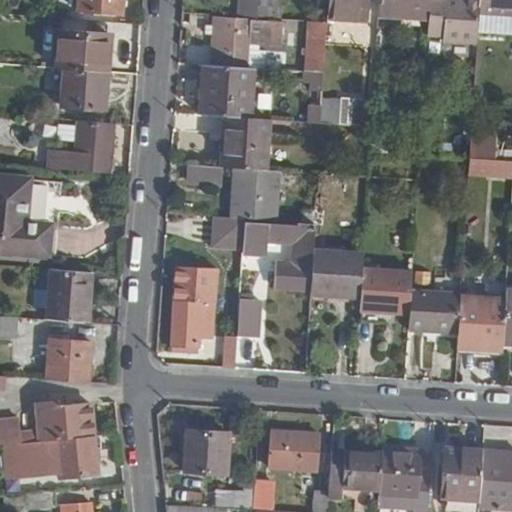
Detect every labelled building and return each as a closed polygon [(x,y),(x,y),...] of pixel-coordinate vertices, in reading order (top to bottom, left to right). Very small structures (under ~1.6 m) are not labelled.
[(128,17),(129,0),(83,0),(82,14),(128,17)] [(248,0),(248,22),(267,23),(267,0),(248,0)] [(286,24),(288,0),(267,0),(267,23),(286,24)] [(373,22),(374,0),(336,0),(335,20),(373,22)] [(436,0),(386,0),(385,16),(435,19),(436,0)] [(487,18),(488,1),(465,0),(436,0),(435,19),(435,35),(451,36),(450,43),(485,46),(487,18)] [(511,19),(511,0),(487,0),(488,1),(487,18),(511,19)] [(289,45),(290,26),(222,23),(221,69),(255,71),(255,44),(289,45)] [(332,76),(335,26),(316,25),(314,75),(332,76)] [(115,76),(118,39),(67,34),(64,72),(71,73),(115,76)] [(258,123),(262,71),(255,71),(221,69),(211,68),(209,120),(233,121),(258,123)] [(111,115),(115,76),(71,73),(67,111),(111,115)] [(331,94),(332,76),(314,75),(313,84),(319,85),(319,94),(331,94)] [(379,131),(380,105),(359,104),(359,116),(349,115),(348,129),(379,131)] [(273,174),(276,124),(258,123),(233,121),(232,139),(236,141),(234,171),(243,172),(273,174)] [(336,140),(337,128),(300,125),(300,137),(336,140)] [(118,179),(122,130),(79,126),(77,157),(55,156),(53,174),(118,179)] [(496,173),(497,162),(478,161),(478,171),(496,173)] [(228,186),(229,171),(199,169),(198,183),(228,186)] [(283,224),(286,174),(273,174),(243,172),(240,222),(252,222),(283,224)] [(339,199),(340,178),(326,177),(325,198),(339,199)] [(32,228),(36,185),(0,181),(0,257),(57,261),(60,231),(32,228)] [(250,253),(252,225),(252,222),(240,222),(226,221),(224,251),(250,253)] [(283,260),(284,243),(303,245),(301,270),(284,270),(283,293),(319,295),(321,254),(323,229),(252,225),(250,253),(250,258),(283,260)] [(371,273),(372,258),(321,254),(319,295),(319,297),(370,301),(371,273)] [(221,341),(226,268),(188,266),(181,355),(207,357),(208,340),(221,341)] [(420,292),(421,277),(371,273),(370,301),(369,317),(418,321),(420,292)] [(94,327),(99,278),(59,275),(54,324),(94,327)] [(470,300),(470,295),(420,292),(418,321),(417,335),(468,338),(470,300)] [(511,346),(511,345),(511,303),(470,300),(468,338),(467,351),(511,354),(511,346)] [(266,340),(267,302),(247,301),(245,339),(266,340)] [(0,337),(22,341),(24,321),(0,319),(0,337)] [(95,389),(100,347),(54,344),(50,385),(95,389)] [(100,442),(96,410),(64,413),(62,405),(43,407),(44,426),(0,429),(0,451),(24,450),(100,442)] [(326,473),(328,435),(278,433),(277,471),(326,473)] [(237,479),(238,437),(194,434),(192,476),(237,479)] [(103,478),(100,442),(24,450),(25,476),(66,472),(66,480),(103,478)] [(489,505),(493,452),(454,450),(450,501),(489,505)] [(511,511),(511,452),(493,452),(489,505),(488,511),(511,511)] [(389,493),(391,459),(341,454),(339,489),(389,493)] [(426,490),(429,457),(391,455),(391,459),(389,493),(389,496),(425,499),(423,511),(439,511),(441,490),(426,490)] [(277,511),(279,486),(265,486),(264,496),(263,511),(277,511)] [(245,507),(246,491),(216,489),(215,506),(245,507)] [(263,511),(264,496),(247,495),(246,511),(263,511)] [(337,511),(339,496),(322,495),(320,511),(337,511)] [(65,511),(64,496),(33,499),(34,511),(65,511)]
